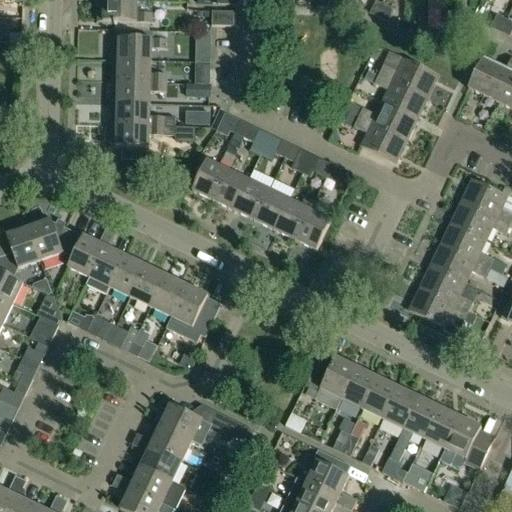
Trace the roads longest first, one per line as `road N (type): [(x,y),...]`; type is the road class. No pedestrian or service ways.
road 1 (residential): [(316,307),(344,250),(365,259),(399,187),(424,199),(456,133),(511,160)]
road 2 (tertiary): [(247,274),(46,176)]
road 3 (tertiary): [(511,400),(316,307)]
road 4 (residential): [(140,381),(98,481),(86,490),(7,461)]
road 5 (residential): [(7,461),(71,351),(140,381)]
road 6 (residential): [(140,381),(168,396),(192,390),(247,274)]
road 7 (residential): [(46,176),(50,0)]
